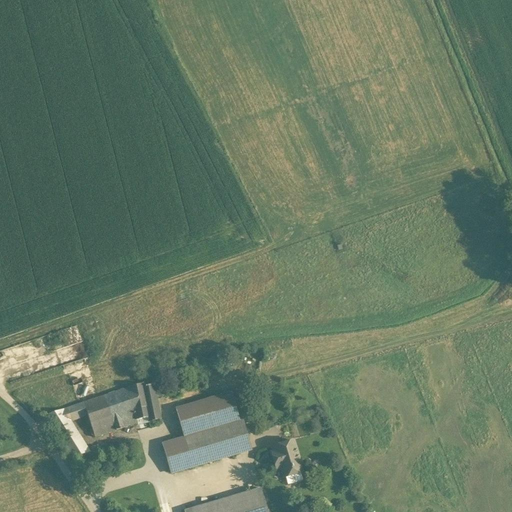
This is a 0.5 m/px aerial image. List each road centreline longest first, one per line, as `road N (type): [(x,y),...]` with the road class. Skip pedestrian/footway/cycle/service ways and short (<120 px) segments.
road 1 (track): [(511,319),(244,385)]
road 2 (track): [(0,395),(95,511)]
